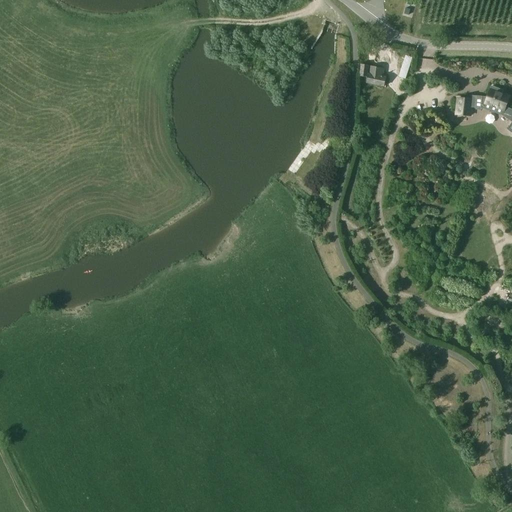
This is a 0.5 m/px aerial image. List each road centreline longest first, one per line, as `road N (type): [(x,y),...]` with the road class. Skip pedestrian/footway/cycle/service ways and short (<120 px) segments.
road 1 (track): [(111,10),(268,22),(311,0)]
road 2 (unclassified): [(511,50),(385,34),(340,0)]
